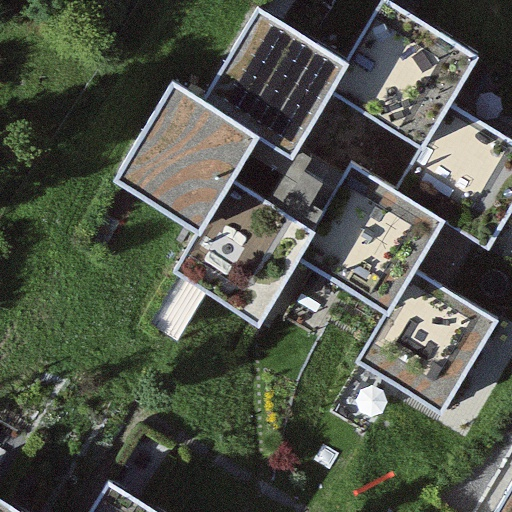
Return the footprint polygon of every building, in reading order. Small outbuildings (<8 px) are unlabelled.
[(479,52),(391,0),(381,0),(347,58),(350,59),(331,90),(421,144),(424,145),(451,100),(479,52)] [(347,58),(259,6),(204,98),(260,131),(258,133),(293,154),(331,90),(350,59),(347,58)] [(204,98),(173,80),(114,179),(198,230),(200,231),(232,177),(258,133),(260,131),(204,98)] [(511,206),(511,136),(451,100),(424,145),(421,144),(396,187),(446,216),(445,219),(489,245),(511,206)] [(396,187),(352,160),(314,225),(316,226),(297,257),(387,310),(389,312),(415,268),(445,219),(446,216),(396,187)] [(314,225),(232,177),(200,231),(198,230),(174,270),(260,320),(297,257),(316,226),(314,225)] [(499,317),(415,268),(389,312),(387,310),(356,361),(442,412),(499,317)] [(164,511),(109,479),(89,511),(164,511)] [(511,511),(511,481),(493,511),(511,511)] [(0,511),(29,511),(0,494),(0,511)]
